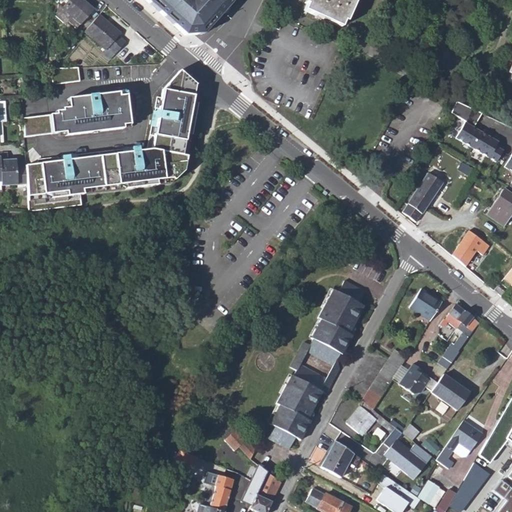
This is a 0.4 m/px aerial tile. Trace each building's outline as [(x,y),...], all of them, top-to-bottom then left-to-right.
[(80,0),(68,0),(61,8),(80,25),(92,11),(80,0)] [(145,0),(186,35),(204,34),(230,5),(226,2),(227,0),(145,0)] [(306,4),(303,10),(340,27),(343,21),(345,22),(354,0),(305,0),(304,3),(306,4)] [(56,14),(75,30),(80,25),(61,8),(56,14)] [(119,34),(98,16),(84,32),(105,50),(107,48),(114,54),(124,43),(117,37),(119,34)] [(274,16),(269,26),(278,30),(283,20),(274,16)] [(36,71),(42,72),(44,54),(37,53),(36,71)] [(52,69),(52,85),(80,81),(78,68),(52,69)] [(199,89),(179,71),(162,90),(150,155),(142,156),(141,151),(25,166),(26,187),(27,201),(28,210),(42,210),(81,205),(79,195),(170,184),(183,171),(199,89)] [(51,115),(22,119),(23,138),(53,134),(58,134),(58,137),(123,129),(123,126),(130,125),(126,95),(119,96),(119,92),(96,95),(97,98),(89,99),(89,96),(67,99),(68,102),(68,108),(61,109),(62,111),(55,112),(56,115),(51,115)] [(481,114),(455,102),(450,112),(465,121),(456,137),(496,162),(504,148),(496,144),(497,143),(472,128),(481,114)] [(17,188),(26,187),(25,166),(25,163),(16,163),(8,164),(7,160),(7,153),(0,152),(0,167),(1,182),(1,185),(17,184),(17,188)] [(427,173),(401,212),(412,219),(417,211),(421,214),(442,183),(428,174),(430,172),(427,170),(425,172),(427,173)] [(511,195),(503,189),(485,214),(503,227),(511,213),(511,195)] [(468,230),(451,254),(465,266),(482,240),(468,230)] [(511,286),(511,266),(502,279),(511,286)] [(301,343),(297,352),(304,356),(305,353),(331,366),(338,370),(336,360),(339,354),(341,355),(354,332),(353,326),(362,308),(356,305),(363,293),(343,282),(336,294),(330,291),(316,319),(319,320),(309,339),(311,340),(308,346),(301,343)] [(501,291),(495,286),(492,290),(498,295),(501,291)] [(408,308),(429,322),(441,303),(421,289),(408,308)] [(471,317),(455,305),(446,316),(443,320),(447,322),(455,328),(458,324),(459,323),(464,327),(471,317)] [(471,317),(479,323),(479,322),(481,320),(474,314),(471,317)] [(451,343),(442,357),(450,363),(479,323),(471,317),(464,327),(459,323),(458,324),(455,328),(457,330),(461,333),(454,344),(451,343)] [(439,326),(442,328),(447,322),(443,320),(439,326)] [(451,343),(454,344),(461,333),(457,330),(450,342),(451,343)] [(394,350),(388,359),(400,367),(406,358),(394,350)] [(293,359),(300,362),(304,356),(297,352),(293,359)] [(442,357),(437,364),(446,369),(450,363),(442,357)] [(300,362),(293,359),(288,368),(295,371),(292,377),(289,376),(275,404),(278,406),(268,424),(273,427),(267,439),(286,449),(293,438),(300,441),(313,416),(311,410),(320,392),(325,394),(331,383),(324,379),(299,366),(300,362)] [(388,359),(360,401),(363,403),(372,410),(400,367),(388,359)] [(424,385),(432,390),(437,382),(427,375),(423,376),(420,374),(423,370),(414,364),(400,383),(413,393),(420,392),(424,385)] [(324,379),(331,383),(338,370),(331,366),(324,379)] [(468,393),(442,375),(437,382),(432,390),(430,393),(456,411),(468,393)] [(374,420),(387,430),(391,425),(372,410),(363,403),(346,424),(356,431),(358,430),(362,434),(374,420)] [(481,434),(462,421),(435,460),(437,462),(447,469),(452,463),(446,459),(452,451),(457,444),(468,451),(469,452),(481,434)] [(418,431),(408,424),(401,433),(402,434),(409,439),(411,441),(418,431)] [(511,433),(502,427),(496,436),(510,445),(511,441),(511,433)] [(416,476),(431,457),(419,448),(415,444),(410,450),(397,440),(402,434),(401,433),(395,428),(391,433),(383,443),(389,448),(384,455),(387,458),(386,458),(408,475),(410,471),(416,476)] [(236,448),(249,459),(253,449),(242,437),(232,429),(221,443),(233,452),(236,448)] [(487,480),(510,445),(496,436),(473,471),(487,480)] [(419,448),(431,457),(437,448),(427,438),(419,448)] [(340,478),(352,454),(334,442),(320,467),(340,478)] [(452,451),(460,456),(464,456),(468,451),(457,444),(452,451)] [(181,450),(176,448),(168,466),(174,469),(178,460),(191,465),(195,456),(181,450)] [(249,509),(254,511),(265,511),(279,483),(258,465),(240,501),(250,505),(248,509),(249,509)] [(223,511),(233,480),(206,470),(197,495),(211,499),(208,507),(206,507),(204,511),(223,511)] [(472,474),(486,483),(487,480),(473,471),(472,474)] [(376,500),(392,511),(401,511),(406,504),(413,509),(419,500),(382,475),(377,483),(384,488),(376,500)] [(419,497),(434,506),(440,496),(436,493),(439,487),(429,481),(419,497)] [(458,496),(464,501),(466,498),(462,496),(470,483),(468,481),(458,496)] [(303,501),(322,511),(347,511),(350,507),(325,494),(323,496),(310,489),(303,501)]
